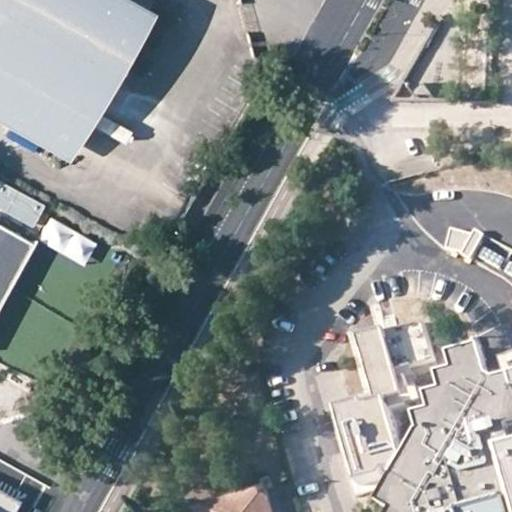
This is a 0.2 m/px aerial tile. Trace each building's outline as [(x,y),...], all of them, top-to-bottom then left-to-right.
[(109,0),(91,0),(90,2),(85,0),(0,0),(0,110),(47,137),(91,58),(104,64),(119,38),(122,7),(109,0)] [(60,142),(104,64),(91,58),(47,137),(60,142)] [(0,181),(0,211),(31,225),(42,200),(0,181)] [(50,216),(36,238),(82,264),(95,242),(50,216)] [(0,278),(21,240),(0,228),(0,278)] [(275,511),(274,505),(247,511),(511,511),(511,463),(510,455),(511,454),(511,373),(502,376),(495,351),(460,358),(465,376),(448,379),(450,395),(436,398),(440,417),(422,421),(426,436),(387,511),(389,511),(275,511)] [(0,511),(12,511),(18,503),(0,493),(0,511)]
